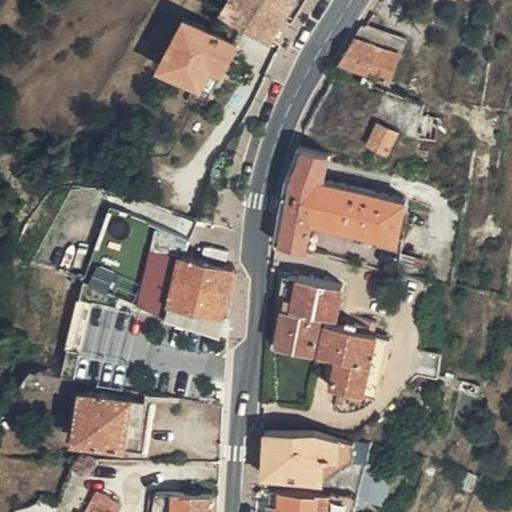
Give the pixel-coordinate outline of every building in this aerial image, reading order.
[(242,0),(236,12),(273,33),(285,39),(289,33),(308,0),(242,0)] [(420,39),(378,16),(371,28),(414,51),(420,39)] [(233,76),(249,48),(204,21),(177,68),(210,89),(222,70),(233,76)] [(414,51),(371,28),(362,42),(354,56),(399,79),(414,51)] [(222,96),(233,76),(222,70),(210,89),(222,96)] [(379,142),(396,152),(422,100),(404,91),(379,142)] [(421,173),(438,176),(443,145),(427,142),(421,173)] [(333,180),(340,152),(306,143),(300,159),(288,222),(324,230),(326,222),(406,236),(413,194),(333,180)] [(90,189),(103,172),(96,168),(84,184),(90,189)] [(157,241),(160,222),(139,218),(125,280),(147,284),(157,241)] [(190,255),(193,239),(160,222),(157,241),(182,253),(190,255)] [(283,241),(320,249),(324,230),(288,222),(283,241)] [(242,270),(190,255),(180,305),(233,317),(242,270)] [(321,312),(328,313),(329,309),(344,312),(351,283),(298,271),(291,305),(321,312)] [(291,305),(286,322),(291,323),(318,328),(321,312),(291,305)] [(291,323),(287,341),(320,349),(328,313),(321,312),(318,328),(291,323)] [(332,383),(380,393),(392,333),(330,320),(324,349),(338,352),(332,383)] [(286,322),(283,340),(287,341),(291,323),(286,322)] [(36,365),(21,389),(38,391),(60,373),(36,365)] [(85,385),(77,434),(147,447),(155,398),(85,385)] [(347,445),(349,431),(320,427),(271,427),(269,471),(324,478),(327,448),(323,447),(323,441),(347,445)] [(280,511),(318,511),(319,510),(326,510),(328,490),(293,486),(289,506),(281,506),(280,511)] [(117,511),(125,496),(108,488),(103,497),(95,511),(117,511)] [(218,511),(221,494),(184,490),(164,488),(163,501),(162,501),(161,511),(218,511)] [(89,509),(94,511),(95,511),(103,497),(97,494),(89,509)]
